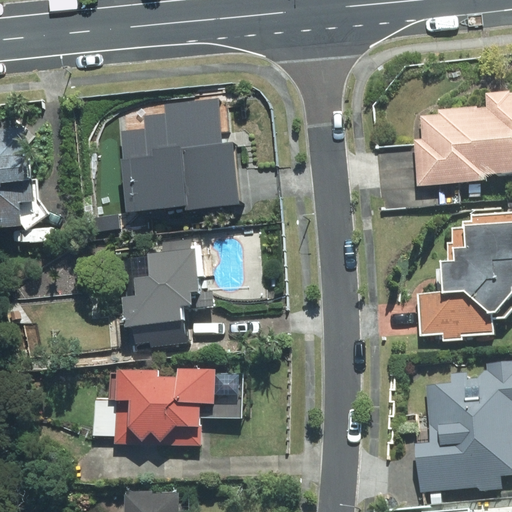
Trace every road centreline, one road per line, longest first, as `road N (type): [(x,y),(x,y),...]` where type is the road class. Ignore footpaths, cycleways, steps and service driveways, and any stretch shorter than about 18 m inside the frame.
road 1 (residential): [(301,18),(339,349),(337,511)]
road 2 (tertiary): [(301,18),(0,43)]
road 3 (tertiary): [(470,0),(301,18)]
